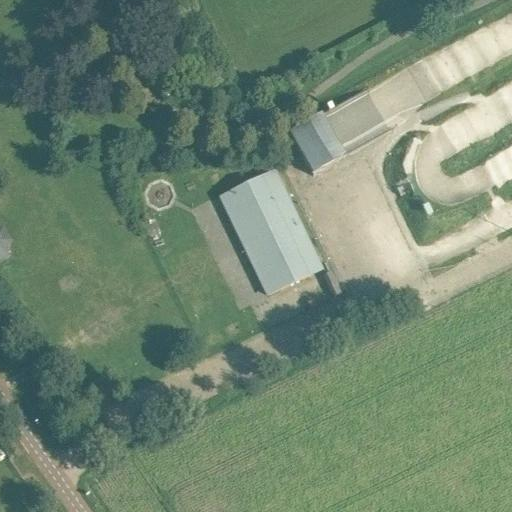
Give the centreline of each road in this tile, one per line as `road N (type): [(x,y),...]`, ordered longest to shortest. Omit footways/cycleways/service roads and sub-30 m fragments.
road 1 (unknown): [(49,464),(390,278)]
road 2 (unclassified): [(82,511),(0,393)]
